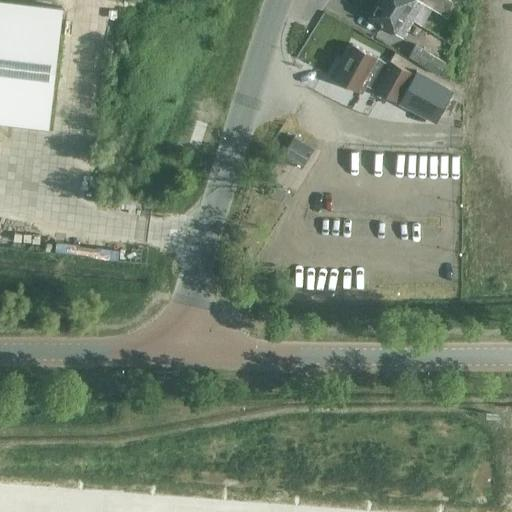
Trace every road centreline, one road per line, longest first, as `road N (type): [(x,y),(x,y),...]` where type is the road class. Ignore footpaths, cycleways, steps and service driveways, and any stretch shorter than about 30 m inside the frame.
road 1 (unclassified): [(187,351),(194,279),(280,0)]
road 2 (unclassified): [(511,357),(187,351)]
road 3 (unclassified): [(187,351),(0,352)]
